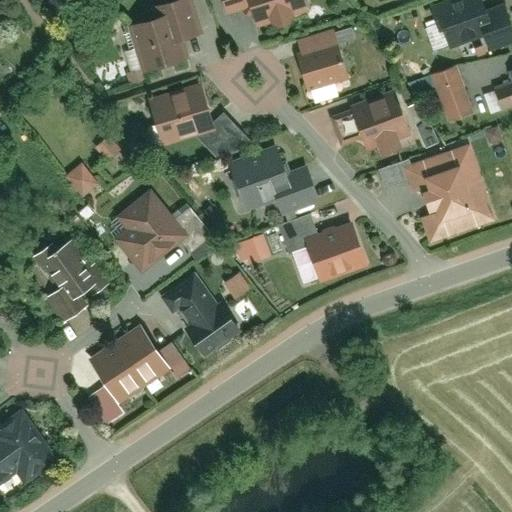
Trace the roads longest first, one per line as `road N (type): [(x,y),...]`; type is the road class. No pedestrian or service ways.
road 1 (residential): [(437,282),(339,320),(110,472)]
road 2 (residential): [(437,282),(249,70)]
road 3 (residential): [(110,472),(88,430),(43,382),(44,370),(131,309)]
